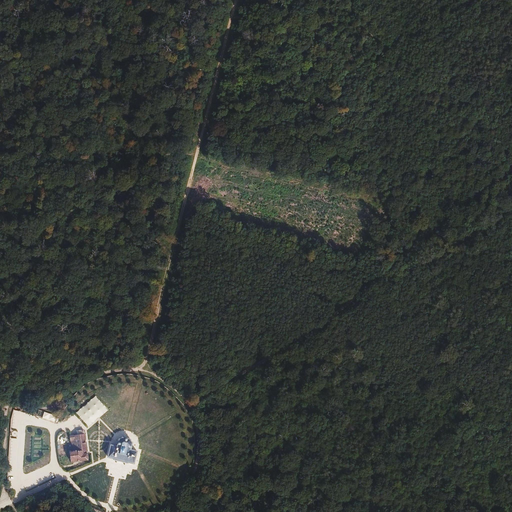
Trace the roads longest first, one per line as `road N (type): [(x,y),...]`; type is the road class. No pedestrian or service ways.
road 1 (track): [(304,0),(504,511)]
road 2 (unknown): [(0,164),(194,157),(380,199),(511,150)]
road 3 (track): [(233,0),(148,357),(132,371)]
road 4 (track): [(188,404),(511,210)]
road 5 (track): [(301,336),(511,167)]
road 6 (track): [(348,0),(374,39),(455,87),(511,136)]
road 7 (track): [(6,406),(57,406),(86,380),(122,371),(159,377),(188,404)]
